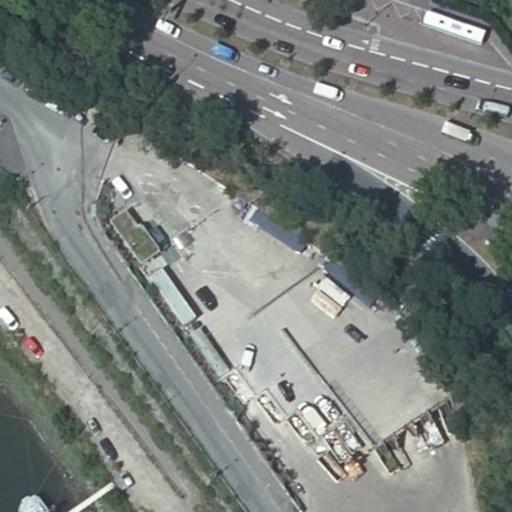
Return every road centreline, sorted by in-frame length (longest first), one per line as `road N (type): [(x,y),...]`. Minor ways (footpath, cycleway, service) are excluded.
road 1 (unclassified): [(0,92),(31,125),(70,237),(265,511)]
road 2 (primary): [(278,98),(451,245),(511,314)]
road 3 (primary): [(511,96),(369,56),(221,0)]
road 4 (unclassified): [(0,287),(174,511)]
road 5 (primary): [(278,98),(511,191)]
road 6 (primary): [(69,0),(278,98)]
